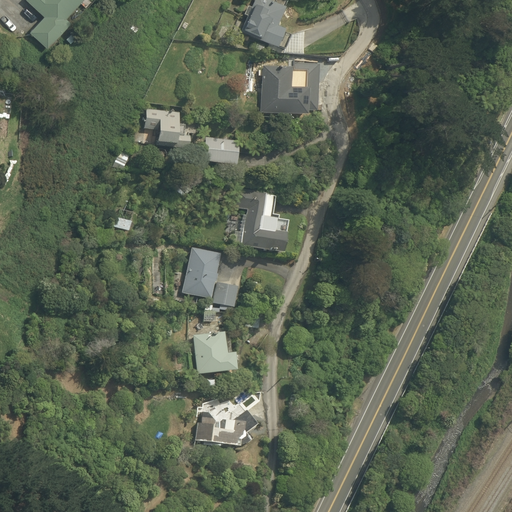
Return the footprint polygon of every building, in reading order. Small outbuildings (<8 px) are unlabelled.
[(74,0),(22,0),(21,2),(36,13),(22,32),(45,50),(68,21),(62,16),(74,0)] [(92,0),(76,0),(85,9),(92,0)] [(274,23),(281,9),(262,0),(250,0),(248,5),(246,4),(236,22),(243,26),(240,32),(270,47),(280,26),(274,23)] [(298,55),(300,34),(278,32),(276,53),(298,55)] [(311,60),(302,59),(301,71),(310,72),(311,60)] [(285,90),(286,67),(275,66),(275,72),(271,71),(271,66),(259,66),(257,113),(288,115),(288,111),(290,90),(285,90)] [(146,142),(167,146),(168,143),(181,145),(182,137),(169,134),(173,113),(141,108),(137,129),(148,131),(146,142)] [(313,112),(290,111),(290,122),(313,123),(313,112)] [(231,138),(199,135),(197,163),(229,165),(231,138)] [(264,217),(268,194),(234,188),(230,208),(241,210),(234,246),(275,253),(281,220),(264,217)] [(211,272),(215,253),(187,247),(176,292),(205,299),(209,282),(212,283),(214,272),(211,272)] [(232,285),(213,282),(209,305),(228,308),(232,285)] [(220,352),(219,332),(189,333),(192,373),(227,371),(226,351),(220,352)] [(250,424),(237,404),(225,418),(219,418),(219,427),(200,425),(199,443),(236,447),(237,438),(242,435),(239,431),(250,424)]
